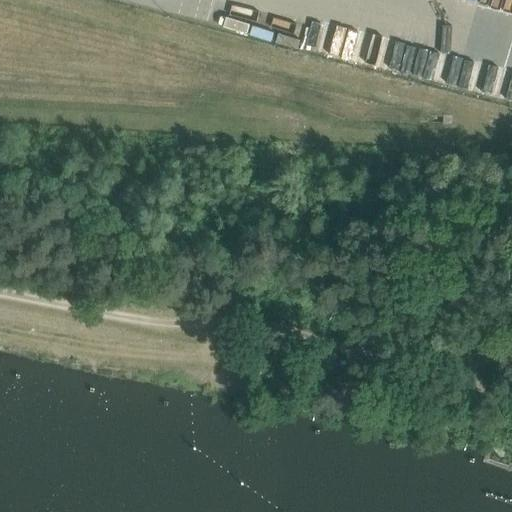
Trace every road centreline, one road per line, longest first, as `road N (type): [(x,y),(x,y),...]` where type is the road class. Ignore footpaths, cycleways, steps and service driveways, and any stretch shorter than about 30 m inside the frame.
road 1 (track): [(0,293),(162,326),(264,326),(511,399)]
road 2 (unknown): [(330,0),(511,41)]
